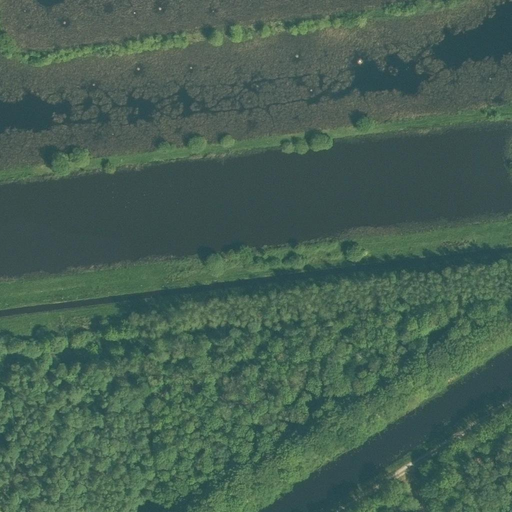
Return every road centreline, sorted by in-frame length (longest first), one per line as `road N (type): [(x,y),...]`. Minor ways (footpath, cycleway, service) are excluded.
road 1 (track): [(226,511),(511,331)]
road 2 (track): [(345,511),(511,402)]
